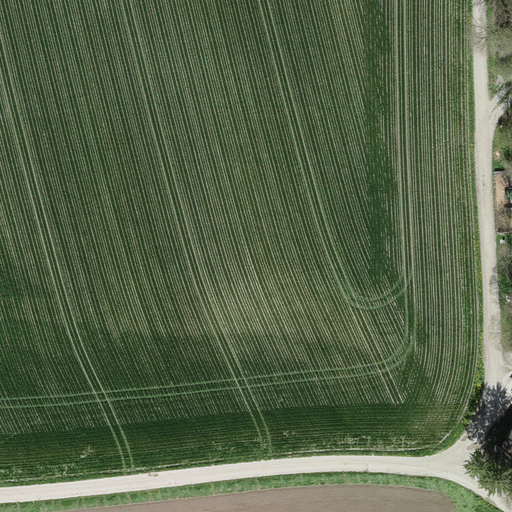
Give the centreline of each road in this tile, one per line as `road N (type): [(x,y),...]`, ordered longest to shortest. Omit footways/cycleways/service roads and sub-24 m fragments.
road 1 (track): [(481,0),(500,361),(465,466)]
road 2 (track): [(0,495),(336,460),(465,466)]
